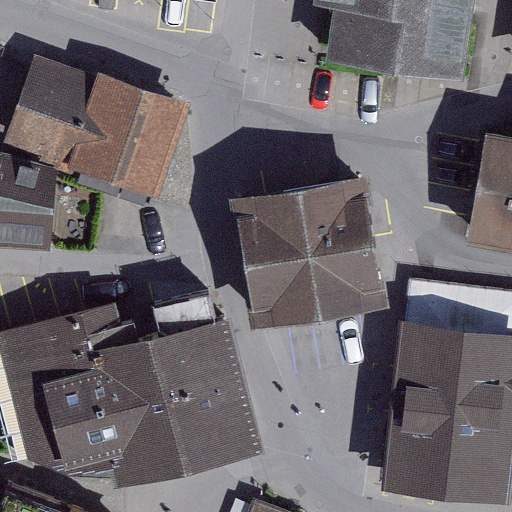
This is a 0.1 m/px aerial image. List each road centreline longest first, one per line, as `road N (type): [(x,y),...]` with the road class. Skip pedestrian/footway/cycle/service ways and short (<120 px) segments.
road 1 (residential): [(0,9),(226,83),(221,203),(238,277)]
road 2 (residential): [(238,277),(0,260)]
road 3 (residential): [(238,277),(298,469)]
road 4 (residential): [(194,508),(0,469)]
